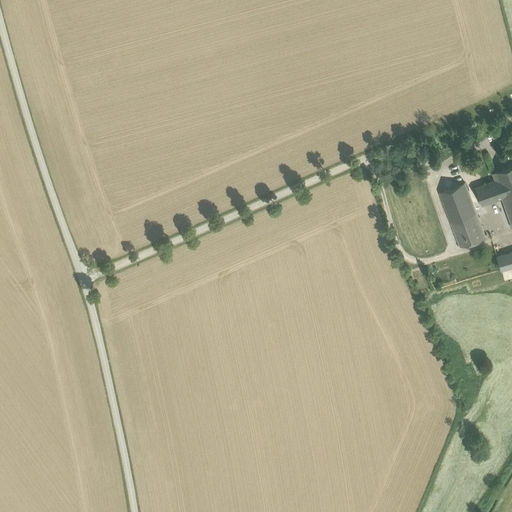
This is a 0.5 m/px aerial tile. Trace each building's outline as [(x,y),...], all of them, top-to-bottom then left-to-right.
[(511,164),(495,171),(498,179),(498,180),(504,196),(511,218),(511,164)] [(498,179),(475,187),(482,204),(504,196),(498,180),(498,179)] [(465,182),(439,192),(450,222),(476,212),(465,182)] [(450,222),(459,247),(485,237),(476,212),(450,222)] [(511,250),(497,255),(501,269),(511,266),(511,250)]
